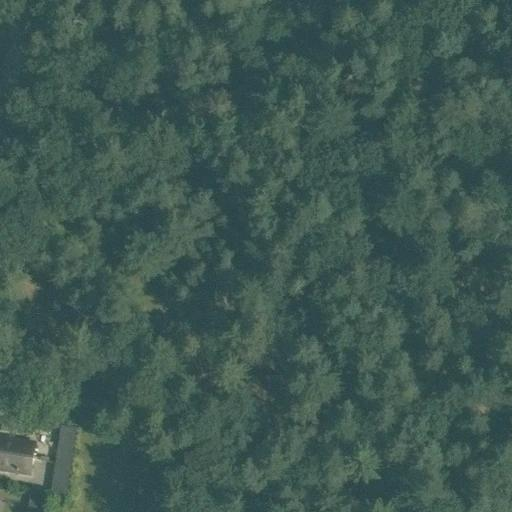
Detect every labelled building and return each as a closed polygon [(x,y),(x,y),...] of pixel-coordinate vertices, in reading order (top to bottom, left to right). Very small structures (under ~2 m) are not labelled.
[(0,351),(0,363),(10,365),(11,353),(0,351)] [(0,470),(32,475),(36,449),(36,445),(0,439),(0,470)] [(59,444),(53,482),(68,484),(74,446),(59,444)] [(28,511),(44,511),(47,498),(31,495),(28,511)] [(341,511),(369,511),(369,499),(341,499),(341,511)]
